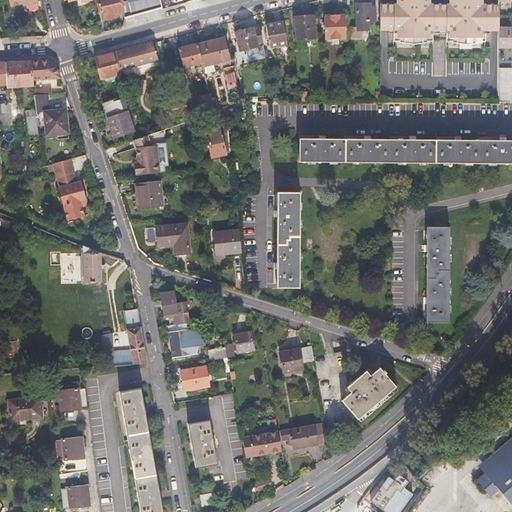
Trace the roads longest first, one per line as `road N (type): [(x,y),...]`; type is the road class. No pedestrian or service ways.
road 1 (residential): [(449,373),(133,260)]
road 2 (residential): [(184,511),(133,260)]
road 3 (tertiary): [(449,373),(377,442),(274,511)]
road 4 (residential): [(133,260),(62,49)]
road 5 (residential): [(261,0),(62,49)]
road 6 (tertiary): [(302,511),(407,438),(461,385)]
